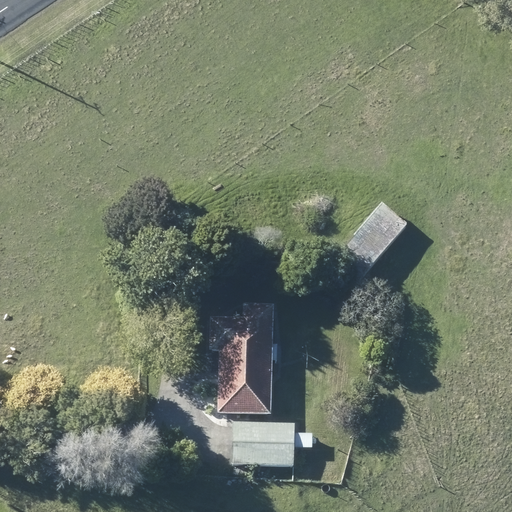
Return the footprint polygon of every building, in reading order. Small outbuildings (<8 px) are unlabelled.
[(357,285),(405,229),(381,208),(333,264),(357,285)] [(321,230),(337,244),(346,234),(331,220),(321,230)] [(382,269),(365,288),(376,298),(393,279),(382,269)] [(197,299),(200,295),(199,290),(196,287),(191,287),(188,290),(188,296),(191,299),(197,299)] [(269,419),(270,387),(270,366),(275,366),(275,350),(271,350),(271,310),(242,310),(242,311),(242,322),(219,323),(210,323),(209,356),(218,355),(218,380),(217,419),(269,419)] [(311,438),(299,437),(292,437),(292,428),(229,428),(229,445),(229,469),(292,469),(293,451),(310,452),(311,438)]
